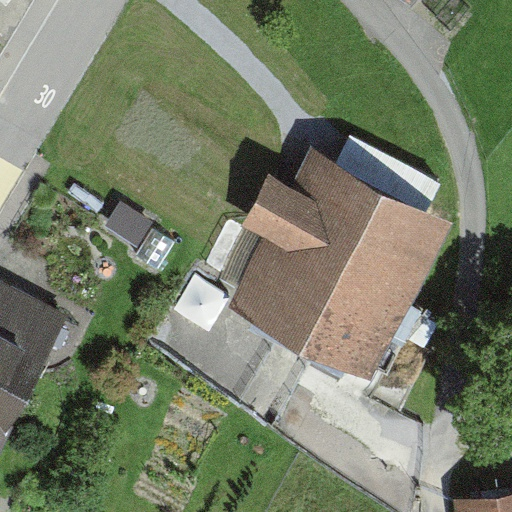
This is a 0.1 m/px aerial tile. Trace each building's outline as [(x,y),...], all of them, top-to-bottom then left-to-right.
[(423,0),(436,10),(444,0),(423,0)] [(234,312),(375,385),(455,230),(432,218),(446,192),(354,145),(335,180),(316,170),(303,194),(269,176),(237,237),(265,252),(234,312)] [(66,361),(0,326),(0,341),(65,374),(66,361)] [(0,501),(65,374),(0,341),(0,501)] [(511,511),(511,487),(459,495),(460,511),(511,511)]
